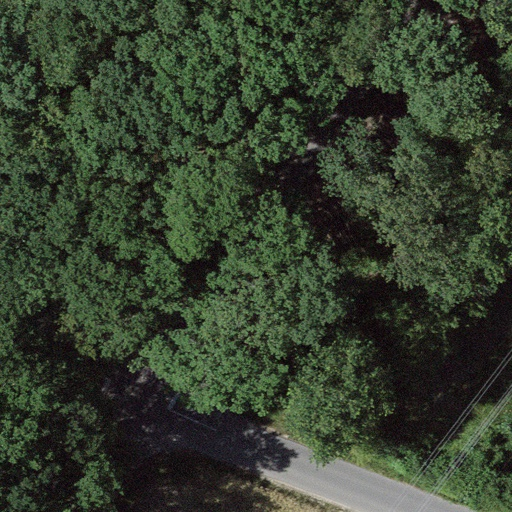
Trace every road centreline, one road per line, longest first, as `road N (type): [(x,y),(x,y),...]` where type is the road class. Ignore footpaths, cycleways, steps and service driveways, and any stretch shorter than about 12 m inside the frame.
road 1 (unclassified): [(137,395),(162,346),(418,0)]
road 2 (unclassified): [(137,395),(416,511)]
road 3 (unclassified): [(0,307),(137,395)]
road 4 (unclassified): [(137,395),(85,511)]
